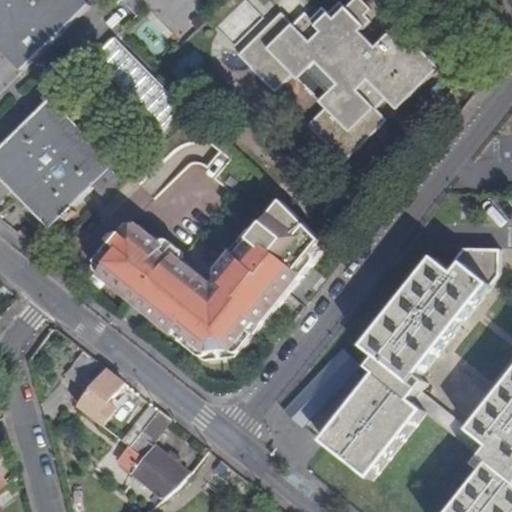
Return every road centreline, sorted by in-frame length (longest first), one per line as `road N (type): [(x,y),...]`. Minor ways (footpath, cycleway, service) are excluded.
road 1 (residential): [(511,92),(227,435)]
road 2 (residential): [(49,511),(11,376),(12,349),(47,294)]
road 3 (residential): [(227,435),(47,294)]
road 4 (residential): [(227,435),(320,511)]
